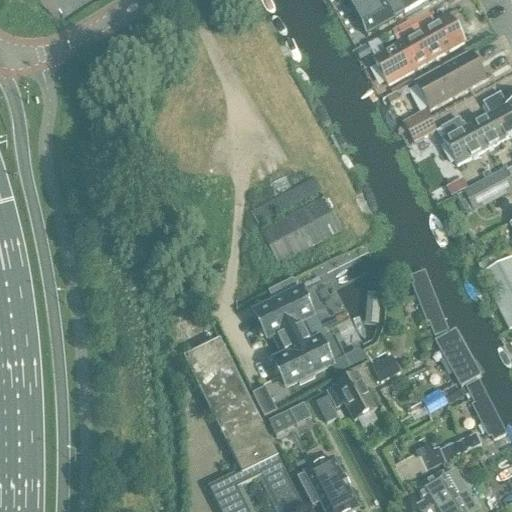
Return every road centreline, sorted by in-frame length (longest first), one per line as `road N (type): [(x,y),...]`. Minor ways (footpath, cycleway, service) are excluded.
road 1 (primary): [(30,511),(26,340),(0,198)]
road 2 (unclassified): [(4,57),(37,57),(147,0)]
